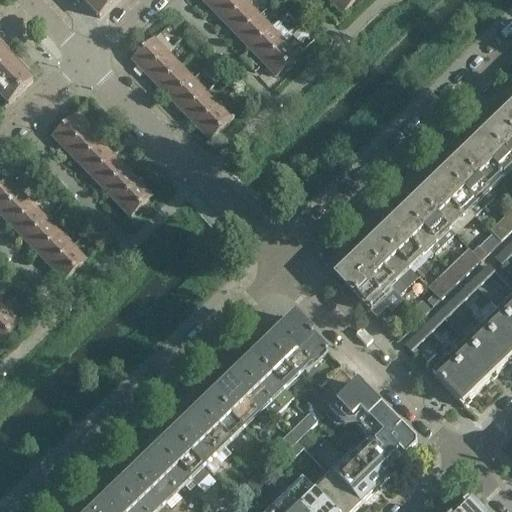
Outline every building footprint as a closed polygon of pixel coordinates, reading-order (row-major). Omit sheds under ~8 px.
[(99,19),(119,0),(80,0),(83,3),(99,19)] [(212,13),(225,0),(199,0),(202,2),(212,13)] [(225,26),(247,5),(242,0),(225,0),(212,13),(215,15),(225,26)] [(357,0),(331,0),(329,2),(332,4),(342,15),(357,0)] [(238,39),(260,18),(247,5),(225,26),(228,29),(238,39)] [(250,52),(272,31),(260,18),(238,39),(240,42),(250,52)] [(263,66),(285,44),(272,31),(250,52),(253,55),(263,66)] [(146,76),(168,55),(154,41),(132,62),(136,66),(146,76)] [(0,43),(0,48),(4,53),(6,55),(9,53),(0,43)] [(296,59),(298,58),(295,54),(285,44),(263,66),(266,68),(276,79),(296,59)] [(0,71),(11,61),(6,55),(4,53),(0,48),(0,71)] [(295,54),(298,58),(303,52),(300,49),(295,54)] [(159,90),(181,69),(168,55),(146,76),(149,79),(159,90)] [(0,97),(8,107),(33,83),(27,77),(18,67),(16,66),(11,61),(0,71),(0,97)] [(19,63),(16,66),(18,67),(27,77),(30,74),(19,63)] [(172,103),(193,82),(181,69),(159,90),(161,92),(172,103)] [(184,116),(206,95),(193,82),(172,103),(174,106),(184,116)] [(197,129),(219,108),(206,95),(184,116),(187,119),(197,129)] [(210,143),(231,122),(229,119),(219,108),(197,129),(200,132),(210,143)] [(511,135),(511,113),(511,114),(508,113),(502,119),(502,123),(500,123),(511,135)] [(66,153),(88,132),(75,118),(53,139),(56,142),(66,153)] [(488,192),(511,168),(511,135),(500,123),(500,125),(496,125),(490,131),(491,134),(485,139),(483,137),(482,138),(479,141),(476,144),(475,146),(476,148),(471,153),(468,152),(462,158),(462,161),(462,162),(460,162),(488,192)] [(79,167),(101,145),(88,132),(66,153),(69,156),(79,167)] [(92,180),(114,159),(101,145),(79,167),(82,169),(92,180)] [(105,193),(127,172),(114,159),(92,180),(94,182),(105,193)] [(448,230),(488,192),(460,162),(460,164),(459,164),(456,164),(450,169),(450,173),(445,178),(443,176),(442,178),(439,180),(436,183),(434,185),(436,186),(431,192),(427,191),(421,197),(422,200),(421,201),(419,201),(448,230)] [(117,206),(139,185),(127,172),(105,193),(107,196),(117,206)] [(0,216),(0,217),(22,196),(9,182),(0,189),(0,216)] [(130,219),(151,199),(152,198),(139,185),(117,206),(120,209),(130,219)] [(13,230),(35,209),(22,196),(0,217),(3,220),(13,230)] [(408,269),(448,230),(419,201),(419,203),(416,202),(410,208),(410,212),(404,217),(403,215),(402,216),(399,219),(395,222),(394,223),(396,225),(390,231),(387,230),(381,236),(381,239),(379,239),(408,269)] [(26,244),(48,222),(35,209),(13,230),(16,233),(26,244)] [(39,257),(61,236),(48,222),(26,244),(28,246),(39,257)] [(51,270),(73,249),(61,236),(39,257),(41,259),(51,270)] [(388,289),(408,269),(379,239),(379,241),(379,242),(375,241),(369,247),(370,250),(368,252),(366,254),(364,256),(362,254),(354,262),(355,264),(352,267),(350,270),(348,268),(339,276),(341,278),(339,280),(341,282),(343,284),(371,313),(381,304),(392,293),(388,289)] [(64,283),(85,263),(86,262),(73,249),(51,270),(54,273),(64,283)] [(487,258),(478,250),(472,255),(481,264),(487,258)] [(502,268),(511,258),(506,252),(496,261),(502,268)] [(470,253),(449,272),(460,284),(475,270),(481,264),(472,256),(470,253)] [(485,283),(495,274),(489,268),(479,277),(485,283)] [(449,272),(429,292),(432,295),(435,297),(441,303),(446,298),(460,284),(449,272)] [(478,290),(485,283),(479,277),(472,284),(478,290)] [(469,299),(478,290),(472,284),(463,293),(469,299)] [(402,304),(392,293),(381,304),(387,310),(391,314),(402,304)] [(462,306),(469,299),(463,293),(455,300),(462,306)] [(435,297),(427,304),(433,310),(441,303),(435,297)] [(511,297),(498,311),(511,325),(511,297)] [(453,315),(462,306),(455,300),(447,308),(453,315)] [(377,319),(387,310),(381,304),(371,313),(377,319)] [(421,306),(412,314),(421,322),(429,314),(421,306)] [(445,322),(453,315),(447,308),(439,316),(445,322)] [(511,325),(498,311),(481,327),(511,359),(511,325)] [(0,344),(19,327),(20,326),(7,313),(0,319),(0,344)] [(435,332),(445,322),(439,316),(429,325),(435,332)] [(307,375),(328,355),(318,344),(301,327),(298,324),(296,321),(294,323),(292,321),(285,328),(280,333),(278,335),(280,337),(271,346),(269,347),(267,349),(265,351),(262,350),(256,356),(256,359),(256,360),(254,360),(283,390),(303,370),(307,375)] [(428,338),(435,332),(429,325),(422,332),(428,338)] [(511,361),(511,359),(481,327),(465,343),(496,376),(511,361)] [(428,338),(422,332),(416,338),(422,345),(428,338)] [(412,354),(422,345),(416,338),(405,348),(412,354)] [(496,376),(465,343),(448,359),(480,393),(496,376)] [(480,393),(448,359),(431,375),(463,409),(480,393)] [(243,428),(283,390),(254,360),(254,362),(250,362),(244,367),(245,371),(239,376),(238,374),(237,375),(233,378),(230,382),(229,383),(230,384),(225,390),(222,389),(216,395),(216,398),(216,399),(214,398),(243,428)] [(318,426),(329,414),(358,386),(349,377),(341,368),(300,407),(318,426)] [(382,411),(358,386),(329,414),(344,429),(357,429),(367,420),(369,422),(382,411)] [(202,467),(243,428),(214,398),(214,401),(213,401),(210,400),(204,406),(204,410),(199,415),(197,413),(196,414),(193,417),(189,420),(188,421),(190,423),(185,428),(182,428),(175,434),(176,437),(173,437),(202,467)] [(416,445),(382,411),(369,422),(367,420),(357,429),(370,443),(383,456),(381,458),(396,473),(402,468),(407,462),(416,454),(417,454),(417,453),(417,452),(416,452),(416,450),(416,448),(417,447),(417,446),(416,445)] [(304,439),(295,430),(289,436),(298,445),(304,439)] [(298,445),(289,436),(283,441),(292,451),(298,445)] [(162,506),(202,467),(173,437),(173,439),(173,440),(170,439),(164,445),(164,448),(159,454),(157,452),(156,453),(153,456),(149,459),(148,460),(150,462),(145,467),(141,467),(135,473),(136,476),(133,476),(162,506)] [(396,473),(381,458),(383,456),(370,443),(351,462),(378,490),(396,473)] [(378,490),(351,462),(333,479),(361,507),(378,490)] [(155,511),(162,506),(133,476),(133,479),(130,478),(123,484),(124,487),(118,492),(117,491),(116,492),(112,495),(109,498),(108,499),(110,501),(104,506),(101,506),(95,511),(94,511),(155,511)] [(268,483),(262,477),(256,482),(262,488),(268,483)] [(355,511),(361,507),(333,479),(315,496),(331,511),(355,511)] [(262,488),(256,482),(250,488),(256,494),(262,488)] [(331,511),(315,496),(306,486),(290,501),(300,511),(331,511)] [(300,511),(290,501),(278,511),(300,511)]
